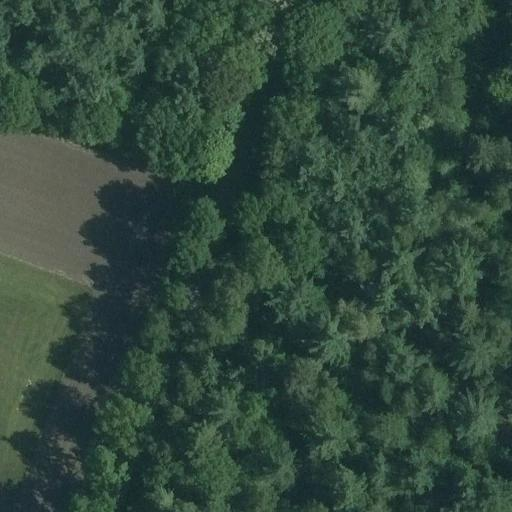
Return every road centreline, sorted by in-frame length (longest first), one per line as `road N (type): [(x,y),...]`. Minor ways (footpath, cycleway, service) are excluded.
road 1 (unclassified): [(112,511),(303,0)]
road 2 (track): [(215,237),(511,444)]
